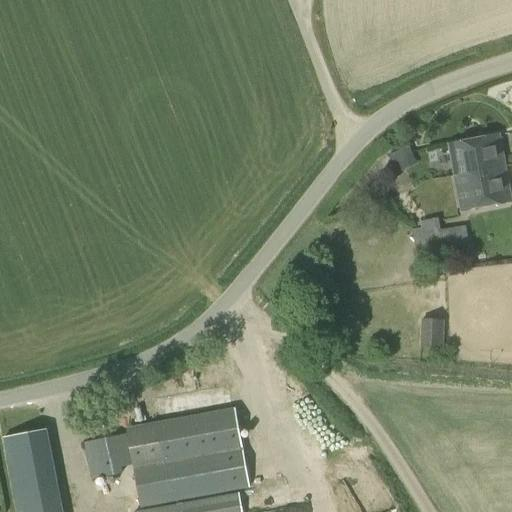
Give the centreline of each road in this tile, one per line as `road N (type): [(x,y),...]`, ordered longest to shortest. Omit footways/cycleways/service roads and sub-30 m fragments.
road 1 (unclassified): [(246,286),(379,122),(409,101),(511,64)]
road 2 (unclassified): [(443,511),(349,374),(246,286)]
road 3 (unclassified): [(0,400),(115,372),(192,331),(246,286)]
